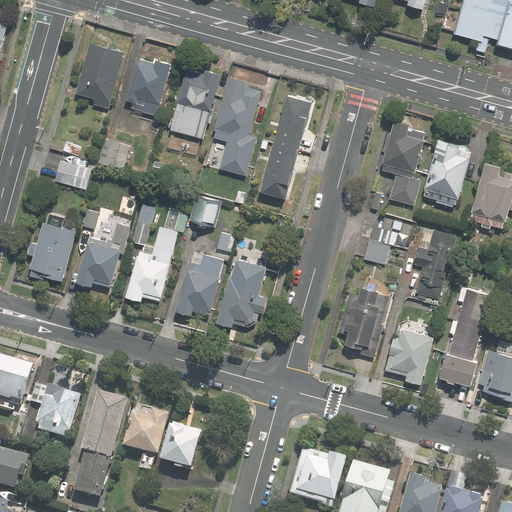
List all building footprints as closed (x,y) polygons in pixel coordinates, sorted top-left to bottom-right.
[(358,0),(357,4),(373,8),(375,1),(376,1),(376,0),(358,0)] [(408,0),(406,8),(420,11),(423,0),(408,0)] [(448,2),(440,0),(438,0),(435,12),(445,15),(448,2)] [(511,0),(463,0),(455,32),(483,40),(484,34),(498,38),(496,44),(511,48),(511,0)] [(12,20),(0,16),(0,59),(1,60),(12,20)] [(131,49),(97,39),(82,93),(117,102),(131,49)] [(170,68),(138,59),(126,105),(157,113),(170,68)] [(184,68),(168,131),(201,140),(206,124),(209,125),(212,111),(209,111),(218,77),(184,68)] [(244,83),(227,78),(211,139),(226,143),(219,169),(246,177),(256,138),(248,136),(260,92),(243,87),(244,83)] [(411,123),(396,119),(383,168),(415,176),(427,132),(410,127),(411,123)] [(132,144),(109,137),(103,162),(126,168),(132,144)] [(462,144),(440,137),(423,194),(430,196),(427,207),(438,210),(439,206),(452,210),(454,203),(457,204),(472,152),(460,149),(462,144)] [(85,144),(70,140),(67,150),(82,154),(85,144)] [(99,165),(65,155),(59,178),(92,187),(99,165)] [(500,165),(485,161),(472,211),(474,211),(472,219),(504,227),(509,208),(511,208),(511,171),(499,168),(500,165)] [(421,179),(396,173),(390,198),(415,204),(421,179)] [(296,194),(279,189),(274,208),(291,213),(296,194)] [(228,198),(201,191),(193,219),(220,226),(228,198)] [(382,193),(375,191),(370,206),(377,208),(382,193)] [(160,205),(147,201),(136,239),(150,243),(160,205)] [(193,210),(178,206),(173,226),(187,230),(193,210)] [(103,212),(91,209),(87,225),(99,228),(103,212)] [(43,241),(35,239),(31,250),(40,253),(36,269),(69,278),(82,228),(66,224),(68,214),(55,211),(52,220),(49,219),(43,241)] [(85,271),(83,279),(98,283),(100,275),(116,279),(125,249),(127,249),(134,223),(119,219),(114,240),(94,235),(85,271)] [(400,230),(374,224),(366,258),(387,264),(392,244),(396,245),(400,230)] [(239,234),(225,230),(221,246),(235,250),(239,234)] [(458,236),(437,230),(431,250),(421,247),(418,261),(428,264),(421,290),(442,295),(458,236)] [(144,252),(133,293),(149,297),(151,289),(168,294),(177,261),(175,260),(178,249),(165,245),(162,257),(144,252)] [(199,249),(183,308),(199,312),(199,309),(216,314),(227,275),(225,274),(230,258),(199,249)] [(241,255),(223,317),(251,325),(262,320),(264,312),(260,311),(261,308),(267,309),(271,294),(266,292),(273,264),(241,255)] [(347,302),(338,338),(350,341),(348,350),(370,355),(384,300),(375,298),(375,296),(358,292),(361,280),(351,278),(346,296),(350,297),(349,303),(347,302)] [(451,353),(447,352),(440,376),(473,384),(479,360),(475,359),(493,294),(468,288),(451,353)] [(400,338),(396,337),(387,368),(408,374),(407,379),(422,383),(435,336),(403,327),(400,338)] [(511,354),(496,351),(491,369),(485,368),(481,382),(487,384),(485,389),(497,392),(497,395),(511,399),(511,354)] [(38,362),(0,352),(0,393),(28,401),(38,362)] [(51,386),(39,382),(34,400),(46,404),(51,386)] [(87,392),(54,383),(42,429),(75,437),(87,392)] [(109,495),(132,397),(103,390),(89,448),(91,448),(82,489),(109,495)] [(166,453),(175,411),(138,403),(130,445),(166,453)] [(209,428),(178,421),(169,458),(200,465),(209,428)] [(33,454),(0,445),(0,481),(24,488),(33,454)] [(329,455),(304,447),(290,492),(334,505),(348,456),(330,451),(329,455)] [(390,470),(353,460),(338,511),(385,511),(393,482),(387,481),(390,470)] [(465,476),(449,472),(445,486),(461,490),(465,476)] [(426,478),(409,473),(398,511),(435,511),(443,487),(425,482),(426,478)] [(479,511),(484,497),(447,487),(439,511),(479,511)] [(15,502),(0,497),(0,511),(15,511),(12,511),(15,502)] [(511,511),(511,505),(500,502),(497,511),(511,511)]
